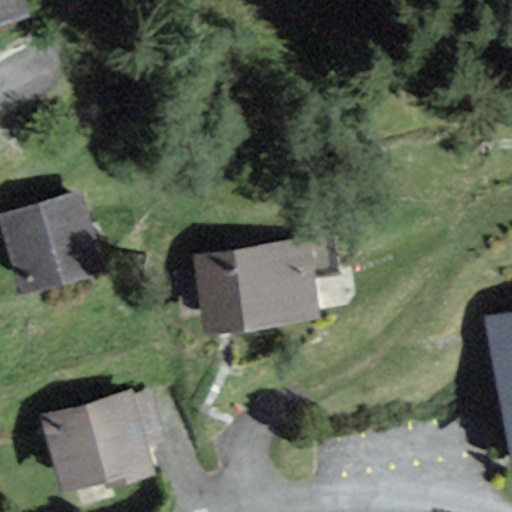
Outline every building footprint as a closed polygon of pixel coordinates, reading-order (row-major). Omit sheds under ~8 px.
[(0,0),(0,17),(24,10),(20,0),(0,0)] [(6,215),(27,287),(98,266),(76,195),(6,215)] [(196,251),(205,327),(320,313),(311,237),(196,251)] [(511,313),(484,319),(511,453),(511,313)] [(132,387),(43,412),(64,490),(107,478),(109,485),(156,472),(132,387)]
